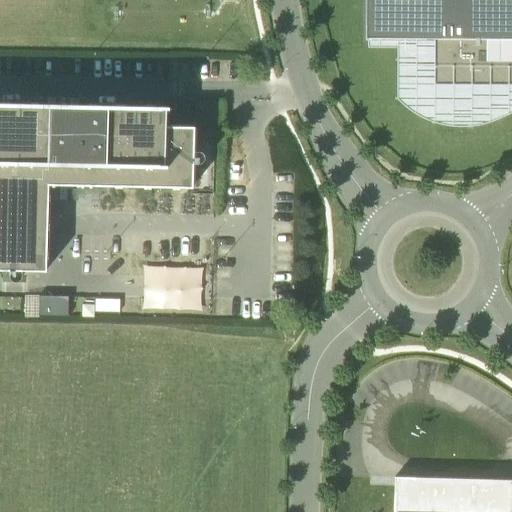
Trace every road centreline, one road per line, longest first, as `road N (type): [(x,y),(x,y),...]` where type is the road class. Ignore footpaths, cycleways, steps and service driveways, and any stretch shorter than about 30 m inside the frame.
road 1 (unclassified): [(295,511),(296,426),(310,364),(375,288)]
road 2 (unclassified): [(388,217),(352,180),(297,80),(279,0)]
